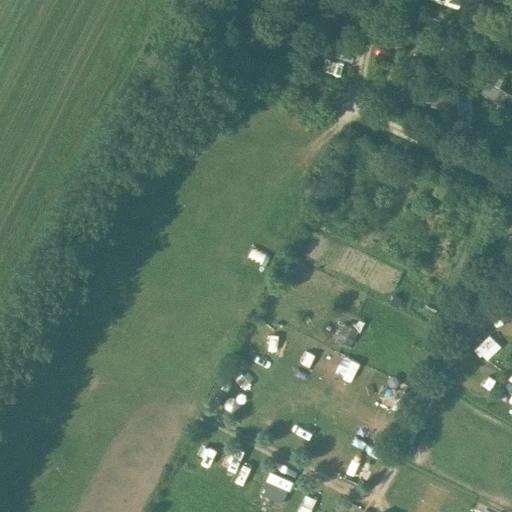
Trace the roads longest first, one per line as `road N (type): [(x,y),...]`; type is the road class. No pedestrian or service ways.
road 1 (track): [(189,41),(511,185)]
road 2 (track): [(511,223),(362,495)]
road 3 (track): [(376,0),(356,62),(354,97),(367,123)]
